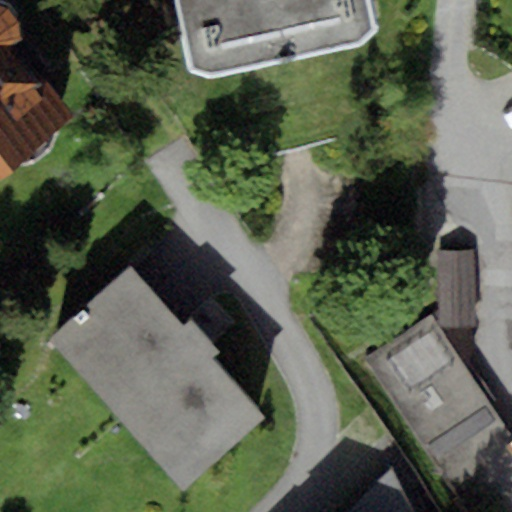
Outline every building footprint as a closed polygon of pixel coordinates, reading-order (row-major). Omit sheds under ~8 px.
[(176,0),(192,75),(211,81),(359,45),(373,37),(366,0),(176,0)] [(0,171),(80,115),(0,2),(0,171)] [(473,324),(473,253),(438,253),(439,324),(473,324)] [(129,268),(49,342),(185,488),(266,414),(214,359),(221,352),(192,321),(185,327),(129,268)] [(511,511),(511,438),(429,316),(360,362),(461,511),(511,511)]
